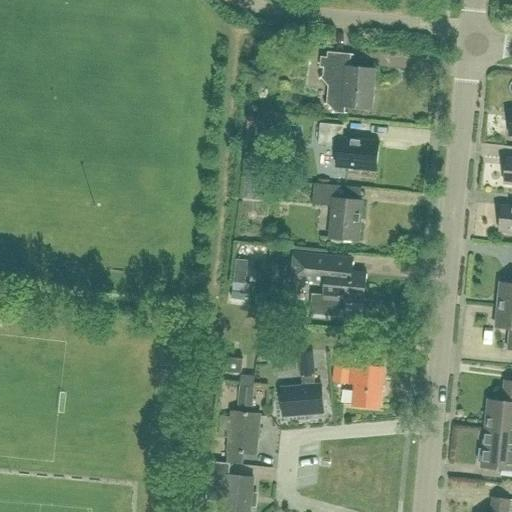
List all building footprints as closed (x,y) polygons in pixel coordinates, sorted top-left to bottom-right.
[(273,43),(255,42),(254,55),(272,56),(273,43)] [(376,70),(354,68),(350,67),(351,55),(329,53),(328,58),(322,57),(321,68),(325,69),(324,76),(320,79),(327,88),(325,105),(329,106),(336,113),(345,114),(345,107),(372,109),(376,70)] [(378,172),(381,143),(344,139),(345,127),(322,125),(320,145),(340,147),(338,168),(378,172)] [(360,241),(364,202),(338,199),(339,186),(315,184),(314,205),(334,207),(331,238),(360,241)] [(511,207),(503,206),(501,230),(511,230),(511,207)] [(290,280),(327,284),(325,299),(364,303),(367,274),(352,273),(353,257),(293,251),(290,280)] [(511,305),(511,281),(503,281),(500,304),(511,305)] [(249,292),(248,303),(255,304),(256,293),(249,292)] [(511,305),(500,304),(498,327),(511,329),(509,349),(511,349),(511,305)] [(302,388),(281,390),(283,418),(324,414),(321,386),(315,386),(313,353),(300,354),(302,388)] [(379,409),(384,370),(352,366),(353,358),(337,356),(334,382),(349,383),(349,384),(356,384),(354,406),(379,409)] [(242,374),(244,359),(227,357),(226,372),(242,374)] [(488,422),(511,423),(511,380),(506,380),(504,400),(491,399),(488,422)] [(239,387),(237,407),(253,408),(254,388),(239,387)] [(256,456),(260,416),(232,413),(231,420),(221,419),(220,431),(230,432),(228,452),(256,456)] [(283,460),(284,422),(265,422),(264,459),(283,460)] [(511,423),(488,422),(486,447),(483,447),(481,460),(484,460),(484,464),(511,467),(511,423)] [(250,511),(254,480),(215,476),(213,495),(224,497),(222,511),(250,511)] [(509,511),(511,499),(494,497),(492,511),(509,511)]
